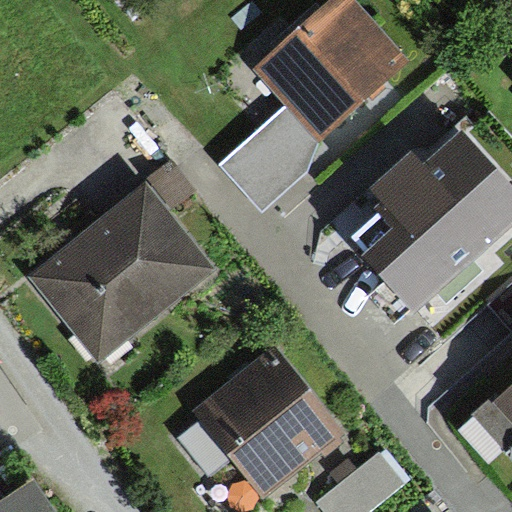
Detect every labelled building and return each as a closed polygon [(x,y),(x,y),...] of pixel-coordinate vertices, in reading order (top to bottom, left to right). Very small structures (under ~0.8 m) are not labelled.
[(341,8),(260,80),(319,145),(399,73),(341,8)] [(225,174),(266,217),(326,160),(286,117),(225,174)] [(511,220),(511,203),(454,137),(343,233),(409,309),(511,220)] [(139,204),(35,283),(91,356),(195,277),(139,204)] [(332,436),(268,362),(196,423),(260,497),(332,436)] [(511,400),(491,419),(511,442),(511,400)] [(316,504),(321,511),(362,511),(400,481),(378,454),(316,504)] [(40,511),(30,497),(7,511),(40,511)]
